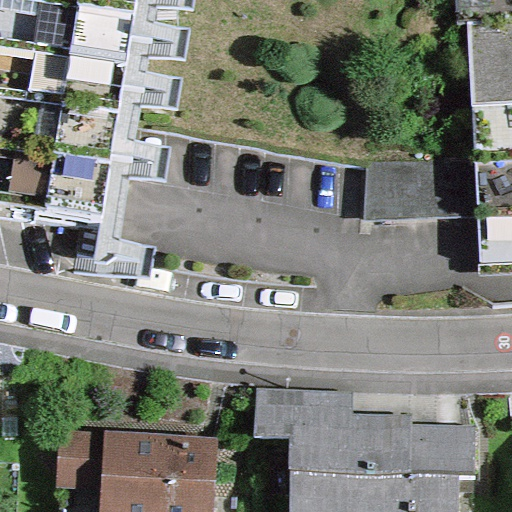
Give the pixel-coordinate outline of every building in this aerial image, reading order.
[(103,229),(139,0),(0,0),(0,205),(38,212),(37,219),(103,229)] [(511,0),(468,0),(474,156),(475,159),(486,158),(489,213),(511,212),(511,0)] [(474,156),(368,161),(365,219),(489,213),(486,158),(475,159),(474,156)] [(293,440),(340,441),(340,437),(341,395),(257,394),(257,440),(293,440)] [(340,441),(293,440),(293,472),(306,473),(305,511),(459,511),(460,481),(476,481),(477,433),(409,433),(409,439),(388,439),(388,425),(361,425),(361,437),(340,437),(340,441)] [(211,511),(215,450),(65,442),(61,511),(211,511)]
